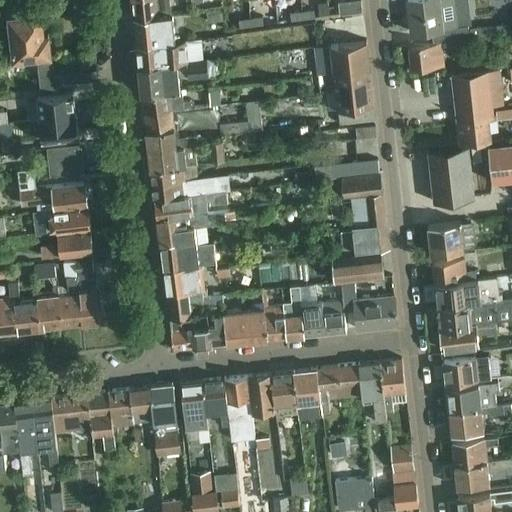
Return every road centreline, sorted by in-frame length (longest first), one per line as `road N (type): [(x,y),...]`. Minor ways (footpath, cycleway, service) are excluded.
road 1 (residential): [(157,360),(117,0)]
road 2 (residential): [(410,335),(371,0)]
road 3 (residential): [(410,335),(157,360)]
road 4 (residential): [(432,511),(410,335)]
road 5 (residential): [(0,382),(157,360)]
